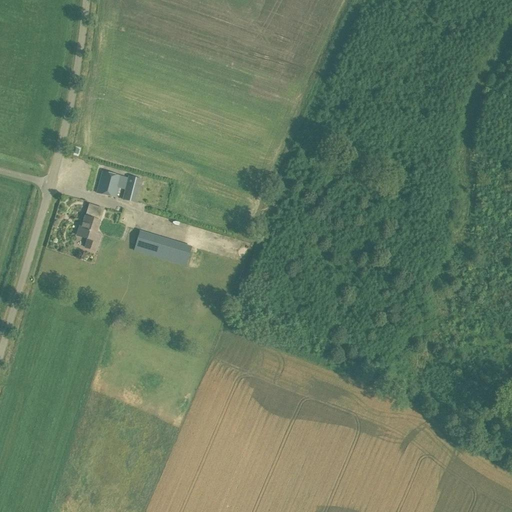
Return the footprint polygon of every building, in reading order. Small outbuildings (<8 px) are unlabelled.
[(122,176),(102,172),(96,194),(116,198),(122,176)] [(244,211),(252,187),(218,175),(216,181),(208,179),(202,197),(244,211)] [(143,180),(128,176),(122,200),(137,204),(143,180)] [(96,233),(104,209),(89,204),(85,217),(83,216),(77,236),(87,239),(84,248),(95,251),(100,234),(96,233)] [(197,229),(237,237),(240,223),(230,221),(231,218),(223,216),(223,214),(201,209),(197,229)] [(191,267),(223,274),(227,257),(194,251),(191,267)]
